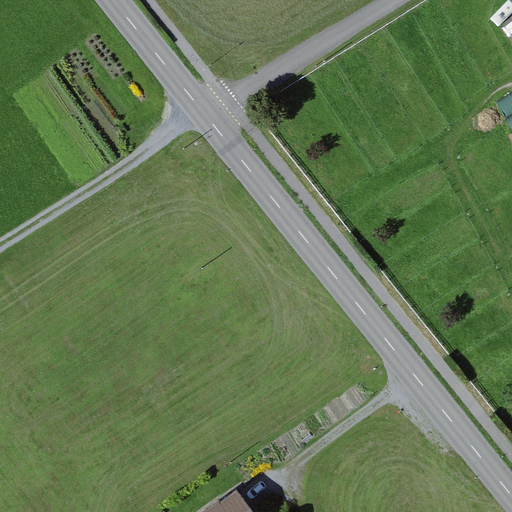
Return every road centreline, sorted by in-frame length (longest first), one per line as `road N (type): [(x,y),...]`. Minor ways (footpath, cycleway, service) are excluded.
road 1 (tertiary): [(511,497),(113,0)]
road 2 (track): [(0,244),(202,112)]
road 3 (track): [(207,119),(396,0)]
